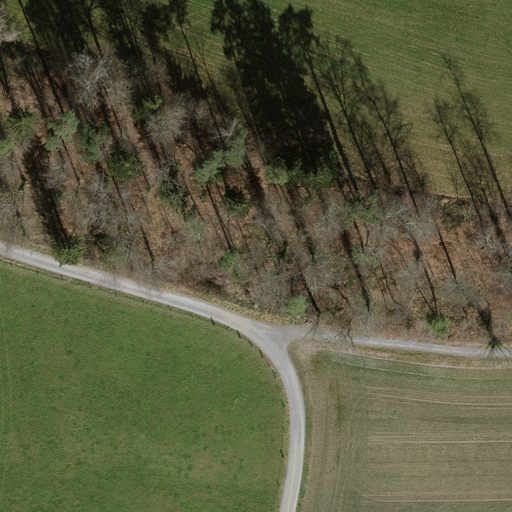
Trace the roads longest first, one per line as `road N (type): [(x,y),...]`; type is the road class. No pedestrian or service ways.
road 1 (track): [(258,334),(214,312),(0,248)]
road 2 (track): [(286,511),(297,412),(278,352),(258,334)]
